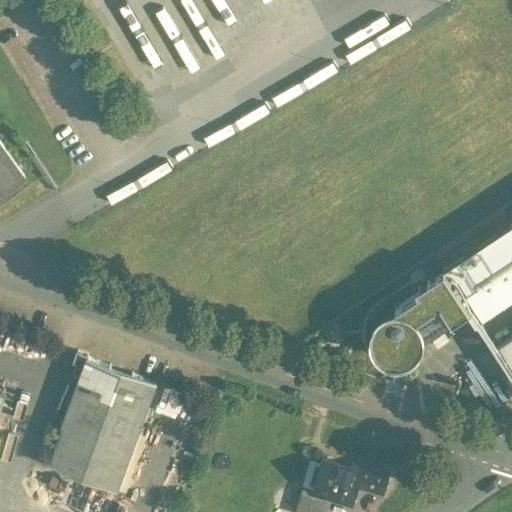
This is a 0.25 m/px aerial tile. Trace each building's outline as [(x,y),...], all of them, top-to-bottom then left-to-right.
[(0,190),(24,173),(0,140),(0,190)] [(511,221),(445,265),(444,266),(445,268),(469,304),(478,318),(511,295),(511,221)] [(421,343),(424,334),(469,304),(445,268),(419,285),(422,289),(396,306),(384,310),(376,319),(373,329),(374,341),(380,349),(387,355),(397,357),(407,356),(415,351),(421,343)] [(511,333),(496,345),(511,369),(511,333)] [(158,379),(88,354),(48,461),(118,486),(158,379)] [(362,468),(323,457),(314,488),(333,494),(353,499),(358,482),(384,490),(389,471),(363,463),(362,468)] [(327,511),(333,494),(314,488),(304,485),(297,511),(327,511)]
